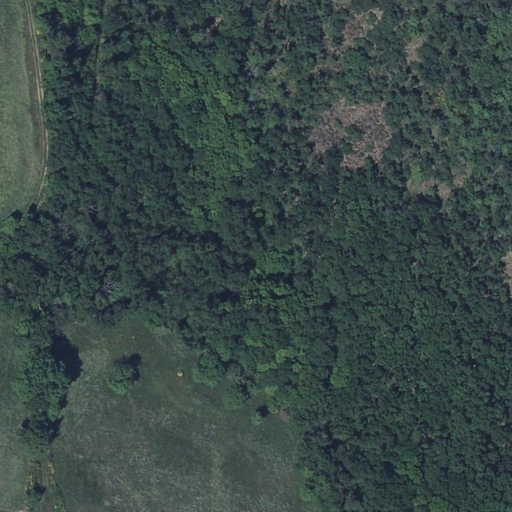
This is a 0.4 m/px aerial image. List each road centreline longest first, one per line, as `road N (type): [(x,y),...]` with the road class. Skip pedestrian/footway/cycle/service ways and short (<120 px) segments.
road 1 (track): [(26,0),(43,168),(0,252)]
road 2 (track): [(0,300),(42,370),(52,511)]
